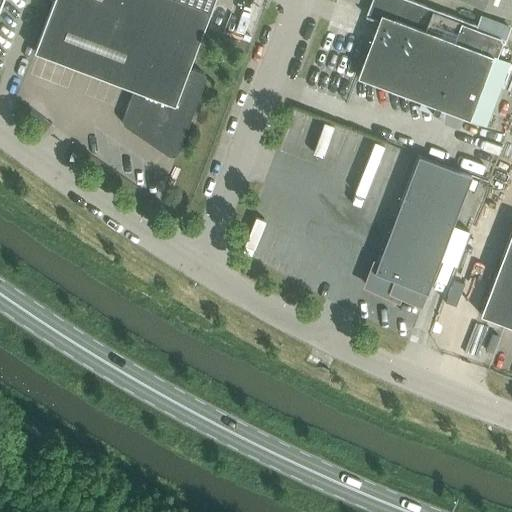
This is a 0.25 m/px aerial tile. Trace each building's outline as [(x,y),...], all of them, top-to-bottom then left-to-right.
[(53,0),(34,51),(134,89),(122,119),(122,120),(122,121),(122,122),(123,123),(123,124),(168,155),(169,155),(170,156),(172,156),(173,156),(175,155),(176,155),(177,154),(178,152),(205,81),(205,80),(206,79),(205,77),(205,76),(204,75),(204,74),(203,73),(202,73),(189,68),(214,0),(53,0)] [(377,20),(356,76),(451,112),(446,127),(479,140),(509,62),(497,57),(502,42),(500,37),(506,39),(511,26),(481,15),(477,25),(411,0),(370,0),(365,16),(377,20)] [(511,0),(466,0),(511,17),(511,0)] [(408,118),(413,99),(404,97),(399,116),(408,118)] [(427,293),(472,175),(418,155),(378,260),(374,259),(365,282),(399,300),(401,295),(422,305),(427,293)] [(511,230),(480,315),(511,326),(511,230)]
